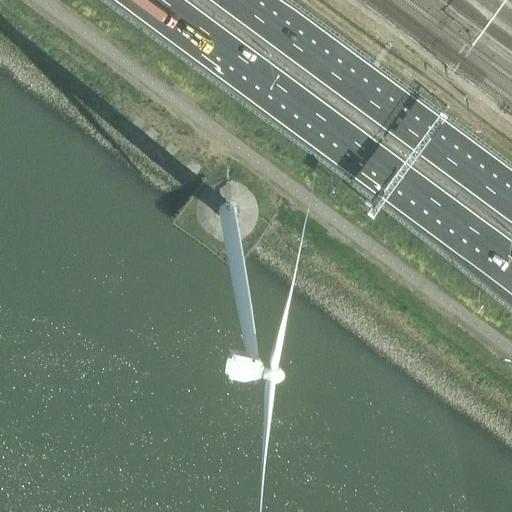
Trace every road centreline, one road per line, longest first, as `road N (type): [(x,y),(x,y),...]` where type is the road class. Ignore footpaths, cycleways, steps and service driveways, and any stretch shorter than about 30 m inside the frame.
road 1 (motorway): [(163,0),(511,258)]
road 2 (motorway): [(511,202),(245,0)]
